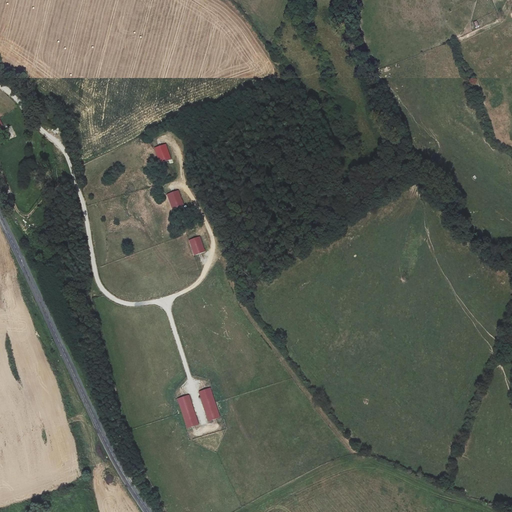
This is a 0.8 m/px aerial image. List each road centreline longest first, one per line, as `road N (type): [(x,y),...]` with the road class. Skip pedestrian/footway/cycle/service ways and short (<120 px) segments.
road 1 (tertiary): [(147,511),(0,216)]
road 2 (track): [(244,511),(348,460),(383,465),(493,511)]
road 3 (track): [(0,162),(14,206),(27,215),(51,189),(57,166),(49,133),(21,131),(0,105)]
